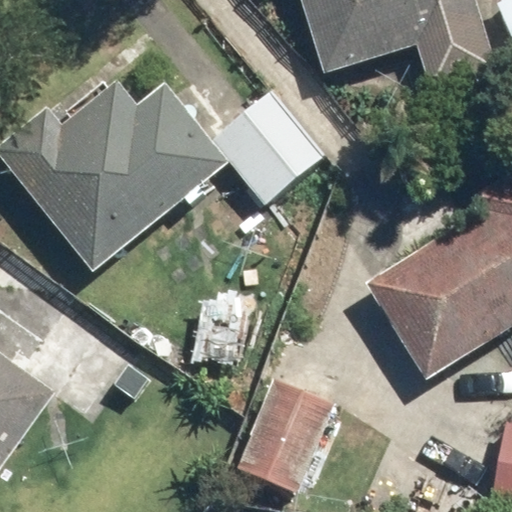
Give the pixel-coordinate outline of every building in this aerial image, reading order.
[(476,0),(302,0),(328,75),(374,59),(375,60),(416,48),(432,94),(499,71),(484,28),(485,28),(476,0)] [(169,95),(38,209),(97,276),(228,162),(169,95)] [(317,160),(273,107),(232,141),(275,194),(317,160)] [(511,204),(377,281),(430,375),(511,328),(511,204)] [(0,474),(59,392),(0,350),(0,474)] [(248,466),(301,487),(330,414),(278,394),(248,466)] [(511,424),(511,425),(496,501),(511,504),(511,424)] [(152,453),(113,502),(125,511),(222,511),(223,511),(152,453)]
